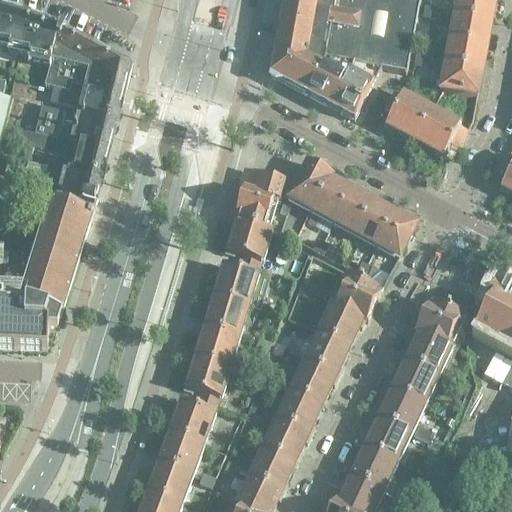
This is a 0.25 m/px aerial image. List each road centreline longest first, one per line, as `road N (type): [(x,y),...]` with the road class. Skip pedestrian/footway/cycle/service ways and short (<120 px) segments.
road 1 (tertiary): [(77,511),(139,349),(210,79)]
road 2 (residential): [(304,511),(448,212)]
road 3 (tertiary): [(182,61),(87,375)]
road 4 (residential): [(448,212),(210,79)]
road 5 (residential): [(448,212),(496,126),(511,73)]
road 6 (tertiary): [(87,375),(19,511)]
road 7 (residential): [(182,61),(76,0)]
